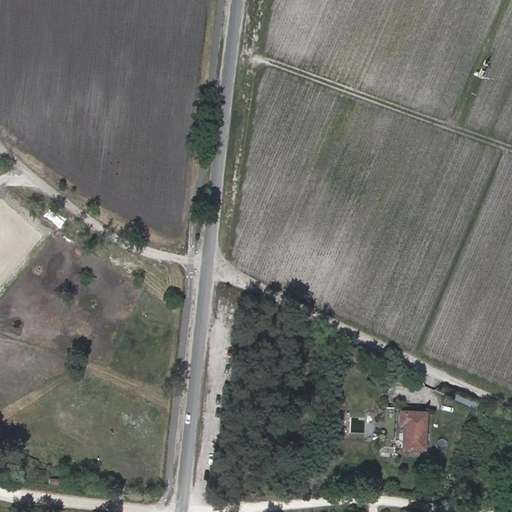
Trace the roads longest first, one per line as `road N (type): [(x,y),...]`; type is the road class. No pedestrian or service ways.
road 1 (residential): [(511,400),(207,270)]
road 2 (track): [(231,43),(511,147)]
road 3 (track): [(187,511),(361,499),(463,511)]
road 4 (unclassified): [(237,0),(207,270)]
road 5 (track): [(0,142),(102,226),(207,270)]
road 6 (unclassified): [(207,270),(182,511)]
road 7 (track): [(503,144),(413,358)]
road 8 (track): [(0,493),(177,511)]
road 9 (track): [(449,124),(503,0)]
